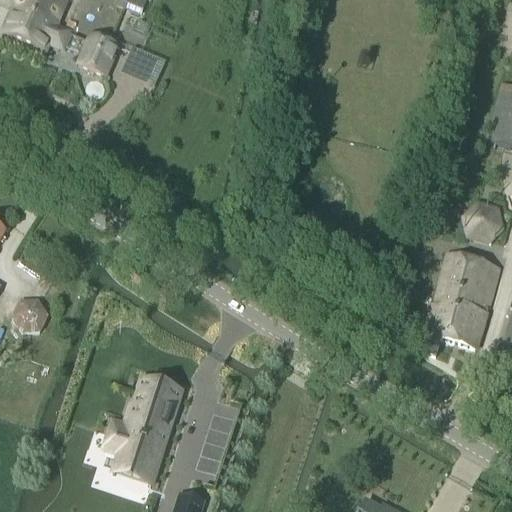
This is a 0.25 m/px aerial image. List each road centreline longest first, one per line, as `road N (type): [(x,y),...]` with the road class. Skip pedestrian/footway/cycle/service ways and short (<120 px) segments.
road 1 (tertiary): [(511,472),(0,155)]
road 2 (track): [(48,186),(122,88)]
